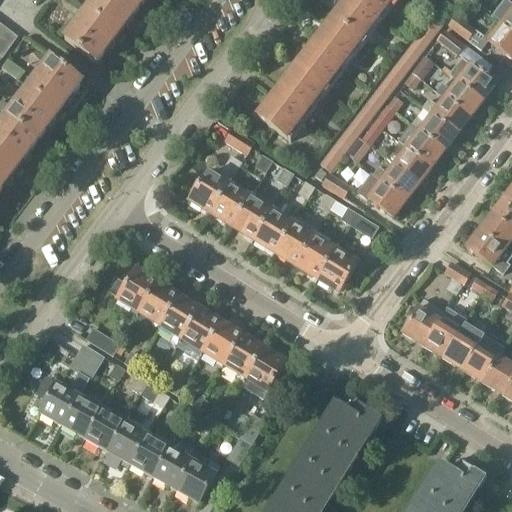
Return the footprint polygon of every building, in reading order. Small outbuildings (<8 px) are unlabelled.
[(128,0),(97,0),(65,43),(75,51),(97,67),(116,41),(122,34),(141,9),(128,0)] [(128,0),(141,9),(147,0),(128,0)] [(337,15),(332,22),(361,44),(395,0),(348,0),(342,8),(339,8),(336,12),(337,15)] [(498,11),(492,19),(502,26),(511,34),(511,8),(506,4),(500,12),(498,11)] [(457,19),(449,29),(484,55),(491,47),(511,62),(511,34),(502,26),(494,37),(489,33),(484,40),(457,19)] [(433,20),(427,28),(436,35),(442,27),(433,20)] [(301,64),(295,71),(324,94),(343,69),(361,44),(332,22),(327,29),(324,28),(320,33),(322,35),(316,42),(312,48),(305,57),(303,56),(299,61),(301,64)] [(427,28),(420,36),(430,43),(436,35),(427,28)] [(7,30),(0,40),(0,56),(3,59),(17,38),(7,30)] [(445,34),(438,44),(457,59),(464,49),(445,34)] [(420,36),(414,44),(423,51),(430,43),(420,36)] [(414,44),(408,52),(417,59),(423,51),(414,44)] [(408,52),(402,61),(411,68),(417,59),(408,52)] [(50,61),(2,124),(35,148),(57,119),(63,111),(82,86),(61,70),(50,61)] [(402,61),(395,69),(405,76),(411,68),(402,61)] [(462,61),(449,78),(453,81),(483,104),(496,86),(471,67),(462,61)] [(420,68),(413,76),(423,84),(429,75),(420,68)] [(395,69),(389,77),(398,84),(405,76),(395,69)] [(262,113),(258,119),(287,142),(324,94),(295,71),(290,77),(287,77),(284,81),(285,84),(284,84),(279,91),(274,97),(268,106),(265,105),(261,110),(263,113),(262,113)] [(413,76),(405,87),(415,94),(423,84),(413,76)] [(389,77),(383,85),(392,92),(398,84),(389,77)] [(444,87),(438,95),(444,100),(471,120),(483,104),(453,81),(447,89),(444,87)] [(383,85),(377,94),(386,100),(392,92),(383,85)] [(377,94),(371,102),(380,109),(386,100),(377,94)] [(430,103),(423,111),(425,112),(458,137),(471,120),(444,100),(437,109),(430,103)] [(395,101),(387,111),(397,117),(404,108),(395,101)] [(2,102),(0,105),(0,111),(3,114),(8,107),(2,102)] [(371,102),(364,110),(374,117),(374,116),(380,109),(371,102)] [(364,110),(358,118),(367,125),(374,117),(364,110)] [(387,111),(381,119),(391,126),(397,117),(387,111)] [(425,112),(412,129),(420,135),(445,153),(458,137),(425,112)] [(358,118),(352,126),(361,133),(367,125),(358,118)] [(2,124),(0,127),(0,193),(13,177),(19,168),(35,148),(2,124)] [(352,126),(346,135),(355,142),(361,133),(352,126)] [(232,134),(225,144),(248,158),(251,152),(254,146),(232,133),(232,134)] [(346,135),(339,143),(349,150),(355,142),(346,135)] [(369,135),(363,143),(371,149),(372,150),(379,142),(369,135)] [(420,135),(408,151),(433,170),(445,153),(420,135)] [(359,141),(352,150),(364,158),(371,149),(363,143),(359,141)] [(339,143),(333,151),(342,158),(343,157),(349,150),(339,143)] [(402,147),(389,163),(395,168),(420,187),(433,170),(408,151),(402,147)] [(333,151),(327,159),(336,166),(342,158),(333,151)] [(207,174),(189,203),(211,216),(229,187),(242,166),(231,159),(217,180),(207,174)] [(262,159),(255,171),(266,178),(273,165),(262,159)] [(327,159),(321,167),(330,174),(336,166),(327,159)] [(380,172),(375,179),(407,204),(420,187),(395,168),(388,178),(380,172)] [(319,172),(315,178),(321,182),(325,176),(319,172)] [(283,173),(277,184),(287,191),(294,179),(283,173)] [(371,175),(355,195),(368,205),(369,203),(394,221),(407,204),(375,179),(371,175)] [(329,177),(323,188),(343,200),(350,189),(329,177)] [(305,186),(297,198),(308,205),(316,192),(305,186)] [(229,187),(211,216),(232,229),(250,200),(229,187)] [(250,200),(232,229),(253,242),(271,213),(275,207),(254,194),(250,200)] [(326,199),(319,212),(330,218),(332,214),(337,206),(326,199)] [(511,204),(505,199),(492,216),(511,230),(511,204)] [(343,221),(341,224),(349,229),(356,217),(348,212),(343,221)] [(271,213),(253,242),(274,255),(292,226),(271,213)] [(511,230),(492,216),(480,232),(506,252),(511,243),(511,230)] [(356,217),(349,229),(371,242),(378,231),(356,217)] [(292,226),(274,255),(295,268),(313,239),(318,231),(297,218),(292,226)] [(480,232),(466,250),(503,277),(510,268),(507,265),(511,258),(511,257),(506,252),(480,232)] [(313,239),(295,268),(316,281),(334,252),(313,239)] [(334,252),(316,281),(339,295),(357,266),(334,252)] [(452,266),(446,276),(454,282),(447,292),(456,298),(462,288),(463,288),(470,277),(452,266)] [(119,282),(110,295),(119,300),(118,301),(139,314),(157,285),(136,273),(127,287),(119,282)] [(477,281),(471,290),(482,297),(488,288),(477,281)] [(157,285),(139,314),(161,328),(179,299),(157,285)] [(488,288),(482,297),(493,304),(499,295),(488,288)] [(179,299),(161,328),(182,340),(200,312),(179,299)] [(424,301),(403,336),(424,349),(440,323),(445,315),(424,301)] [(182,340),(176,350),(197,362),(203,353),(220,324),(200,312),(182,340)] [(440,323),(424,349),(443,360),(458,335),(464,326),(466,323),(447,312),(445,315),(440,323)] [(203,353),(225,367),(242,338),(220,324),(203,353)] [(458,335),(443,360),(463,373),(484,339),(465,327),(464,326),(458,335)] [(95,332),(88,343),(113,358),(120,347),(121,346),(100,334),(96,331),(95,332)] [(242,338),(225,367),(246,380),(263,351),(242,338)] [(484,339),(463,373),(483,385),(498,360),(504,351),(484,339)] [(85,347),(78,359),(100,372),(107,361),(85,347)] [(246,380),(241,388),(263,402),(268,394),(286,365),(267,353),(263,351),(246,380)] [(134,356),(126,367),(134,372),(135,373),(142,361),(141,360),(134,356)] [(78,359),(71,370),(79,375),(90,382),(93,384),(100,372),(78,359)] [(511,368),(498,360),(483,385),(503,397),(511,382),(511,368)] [(153,366),(146,378),(157,384),(164,372),(153,366)] [(118,368),(111,379),(121,385),(124,380),(127,375),(128,373),(118,368)] [(52,394),(40,416),(63,429),(80,398),(90,382),(79,375),(69,392),(58,385),(52,394)] [(175,379),(168,391),(178,397),(185,385),(175,379)] [(135,387),(132,392),(142,398),(148,388),(149,386),(139,380),(138,382),(135,387)] [(511,382),(503,397),(511,403),(511,382)] [(195,391),(188,404),(198,410),(202,404),(206,398),(195,391)] [(161,396),(155,406),(164,411),(171,400),(162,394),(161,396)] [(80,398),(63,429),(86,442),(103,411),(80,398)] [(183,407),(176,417),(187,424),(193,413),(183,407)] [(216,407),(209,419),(216,423),(219,425),(226,414),(216,407)] [(331,420),(273,511),(324,511),(375,431),(375,432),(381,423),(382,424),(383,422),(360,409),(355,418),(339,408),(332,420),(331,420)] [(103,411),(86,442),(108,455),(125,424),(103,411)] [(253,418),(240,440),(251,447),(265,425),(253,418)] [(209,419),(202,431),(209,435),(216,423),(209,419)] [(125,424),(108,455),(131,468),(148,437),(125,424)] [(148,437),(131,468),(153,481),(171,450),(148,437)] [(240,440),(226,461),(238,468),(251,447),(240,440)] [(171,450),(153,481),(177,494),(194,463),(200,454),(176,441),(171,450)] [(194,463),(177,494),(198,506),(221,468),(212,463),(207,470),(194,463)] [(434,481),(415,511),(464,511),(478,490),(479,491),(485,482),(486,483),(486,481),(463,467),(457,476),(446,469),(444,468),(443,469),(442,468),(434,481)]
